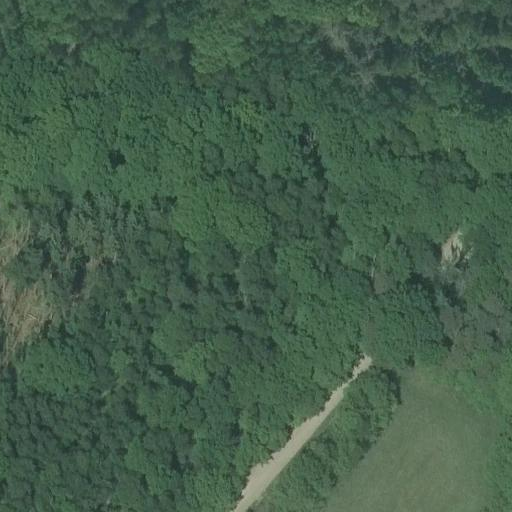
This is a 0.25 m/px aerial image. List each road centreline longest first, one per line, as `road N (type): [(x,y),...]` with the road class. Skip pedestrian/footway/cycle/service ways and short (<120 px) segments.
road 1 (track): [(511,177),(221,511)]
road 2 (track): [(226,0),(511,134)]
